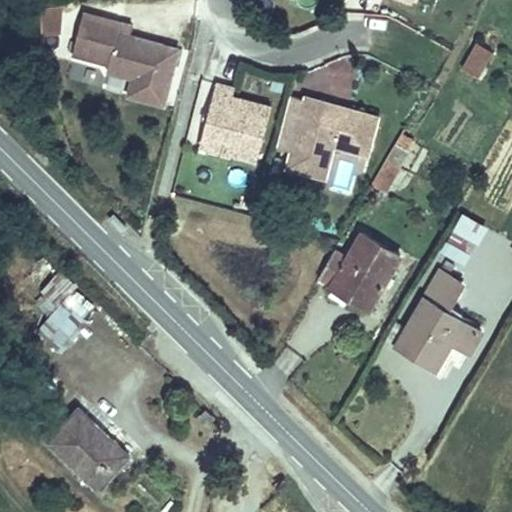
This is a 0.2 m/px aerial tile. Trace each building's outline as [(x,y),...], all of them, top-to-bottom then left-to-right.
[(123,25),(87,15),(76,55),(111,64),(109,72),(134,79),(129,96),(164,106),(179,50),(120,33),(123,25)] [(484,40),(463,73),(475,81),(496,47),(484,40)] [(257,164),(271,110),(233,99),(235,91),(216,86),(201,141),(215,145),(213,152),(257,164)] [(368,158),(378,120),(349,112),(347,117),(336,114),(337,109),(306,100),(291,157),(329,167),(334,149),(368,158)] [(347,117),(349,112),(337,109),(336,114),(347,117)] [(213,152),(215,145),(201,141),(199,149),(213,152)] [(405,168),(391,160),(373,190),(387,198),(387,197),(405,168)] [(463,211),(443,251),(466,263),(487,223),(463,211)] [(338,253),(321,283),(368,312),(400,263),(364,241),(350,260),(338,253)] [(442,277),(398,350),(432,371),(447,345),(468,357),(481,335),(449,315),(464,290),(442,277)] [(58,297),(37,319),(60,339),(81,317),(58,297)] [(74,402),(42,436),(96,484),(127,451),(74,402)]
